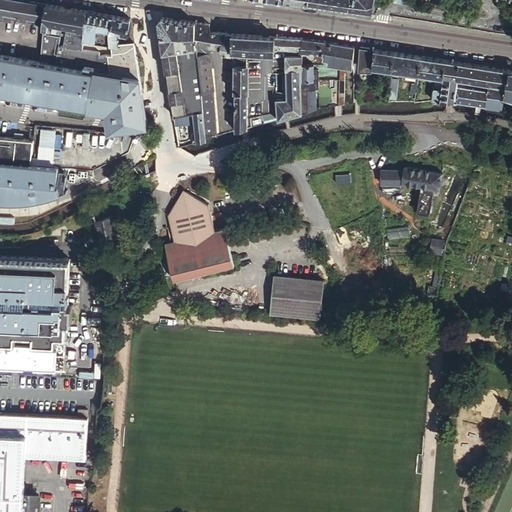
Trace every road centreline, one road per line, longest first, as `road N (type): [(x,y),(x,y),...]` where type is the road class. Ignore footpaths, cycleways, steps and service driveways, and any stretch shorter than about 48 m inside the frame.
road 1 (unclassified): [(153,0),(168,150),(179,168)]
road 2 (residential): [(511,125),(444,113),(358,115),(352,124)]
road 3 (residential): [(352,124),(201,162)]
road 4 (residential): [(508,21),(398,8),(388,9),(374,32)]
road 5 (residential): [(291,166),(416,149),(422,135)]
road 6 (tertiary): [(236,11),(374,32)]
road 7 (tertiary): [(374,32),(511,53)]
